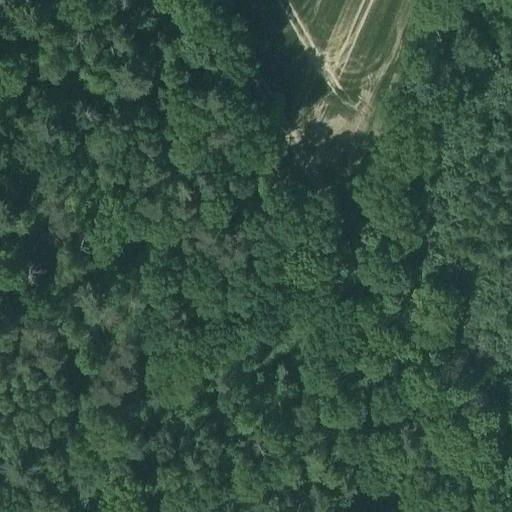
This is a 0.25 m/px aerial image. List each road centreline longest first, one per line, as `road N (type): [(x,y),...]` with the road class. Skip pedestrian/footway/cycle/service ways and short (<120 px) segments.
road 1 (track): [(203,0),(511,462)]
road 2 (track): [(304,154),(58,511)]
road 3 (track): [(346,214),(435,0)]
